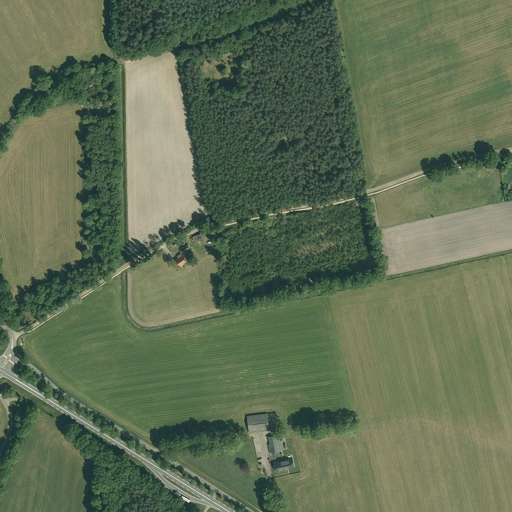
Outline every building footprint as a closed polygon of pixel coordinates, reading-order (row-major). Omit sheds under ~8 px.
[(181,248),(184,252),(190,248),(187,244),(181,248)] [(180,265),(186,261),(181,253),(177,256),(178,258),(176,260),(180,265)] [(249,433),(269,430),(267,413),(247,416),(249,433)] [(270,453),(273,452),(279,451),(281,451),(278,435),(268,437),(270,444),(268,444),(270,453)] [(259,438),(249,439),(249,437),(244,438),(245,446),(253,445),(253,444),(260,443),(259,438)] [(244,452),(236,453),(238,462),(263,458),(261,445),(244,448),(244,452)] [(274,463),(276,471),(287,469),(287,468),(294,467),(293,458),(279,461),(279,462),(274,463)] [(254,469),(255,474),(259,473),(261,479),(269,477),(266,466),(258,468),(254,469)]
